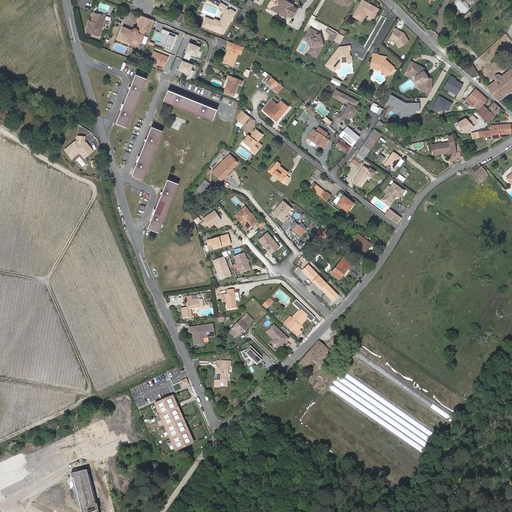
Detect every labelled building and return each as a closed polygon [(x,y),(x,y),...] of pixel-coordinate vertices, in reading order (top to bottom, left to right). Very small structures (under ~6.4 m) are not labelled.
[(292,6),(293,4),(285,0),(271,0),(268,7),(286,17),(288,15),(293,18),(298,9),(292,6)] [(368,4),(363,1),(353,17),(362,22),(367,15),(374,19),(379,10),(371,6),(370,6),(368,5),(368,4)] [(237,12),(227,7),(220,22),(205,16),(202,27),(223,35),(237,12)] [(154,20),(139,14),(136,21),(139,22),(136,28),(135,27),(133,27),(132,28),(131,29),(123,26),(119,38),(139,47),(146,30),(150,32),(154,20)] [(98,15),(95,24),(93,23),(90,33),(101,36),(106,18),(98,15)] [(310,28),(307,34),(311,36),(312,39),(310,39),(312,48),(310,48),(307,52),(315,57),(322,45),(320,34),(317,35),(316,31),(310,28)] [(338,33),(329,28),(327,32),(331,34),(335,37),(338,33)] [(404,33),(396,28),(389,39),(395,42),(398,48),(409,42),(404,33)] [(178,35),(162,29),(161,33),(168,36),(164,47),(172,50),(178,35)] [(156,33),(154,39),(160,41),(162,36),(156,33)] [(201,46),(190,41),(186,52),(197,57),(201,46)] [(232,47),(228,45),(227,49),(228,50),(223,62),(233,66),(238,54),(240,54),(243,47),(234,43),(232,47)] [(350,45),(340,47),(326,65),(334,71),(342,61),(343,61),(347,60),(350,56),(350,53),(348,52),(348,50),(351,49),(350,45)] [(169,57),(153,51),(149,61),(164,67),(169,57)] [(385,59),(377,57),(378,54),(374,53),(370,67),(381,70),(388,76),(395,67),(389,62),(385,59)] [(194,64),(183,59),(179,70),(190,74),(194,64)] [(424,68),(411,61),(406,71),(408,72),(411,73),(415,76),(415,78),(417,82),(419,83),(419,88),(430,88),(430,79),(427,78),(423,71),(424,68)] [(456,63),(464,70),(467,68),(459,61),(456,63)] [(467,68),(464,70),(471,77),(477,72),(469,65),(467,68)] [(495,80),(487,85),(498,101),(511,90),(511,67),(501,75),(500,74),(497,74),(495,76),(494,78),(495,80)] [(132,83),(116,123),(127,127),(146,78),(136,74),(132,83)] [(243,80),(229,75),(228,79),(224,91),(234,95),(239,83),(241,84),(243,80)] [(458,95),(465,83),(451,75),(444,87),(458,95)] [(266,84),(275,90),(279,84),(271,78),(266,84)] [(472,106),(477,110),(478,110),(488,99),(476,89),(469,97),(465,101),(472,106)] [(212,120),(215,112),(217,110),(216,109),(168,90),(164,101),(212,120)] [(333,95),(349,104),(344,113),(342,112),(335,114),(337,120),(354,115),(357,110),(356,107),(359,101),(336,90),(333,95)] [(402,110),(402,114),(417,114),(417,109),(420,109),(420,102),(408,102),(392,95),(391,95),(387,103),(402,110)] [(442,108),(449,111),(454,102),(440,95),(432,108),(439,112),(442,108)] [(271,101),(263,110),(276,121),(288,107),(281,100),(277,105),(271,101)] [(494,102),(488,109),(495,115),(501,108),(494,102)] [(374,103),(371,108),(380,114),(383,108),(374,103)] [(486,120),(489,122),(495,115),(488,109),(486,112),(481,108),(478,112),(480,114),(481,115),(486,120)] [(243,112),(237,119),(243,124),(249,117),(243,112)] [(472,125),(477,119),(472,115),(468,120),(465,118),(457,123),(465,132),(474,127),(472,125)] [(492,130),(492,136),(492,139),(500,138),(500,134),(511,133),(510,124),(492,126),(492,130)] [(132,175),(143,179),(162,131),(152,126),(151,126),(132,173),(132,175)] [(314,129),(308,137),(324,148),(329,140),(325,136),(327,133),(319,127),(316,131),(314,129)] [(340,134),(353,146),(359,138),(347,127),(340,134)] [(248,135),(242,142),(251,148),(250,149),(255,153),(261,145),(257,142),(263,135),(256,129),(250,137),(248,135)] [(456,151),(453,134),(448,135),(450,142),(441,144),(440,143),(432,144),(434,154),(443,152),(443,153),(448,152),(456,151)] [(74,142),(65,150),(71,158),(74,155),(73,153),(76,150),(80,150),(86,157),(93,151),(87,144),(87,145),(85,143),(84,142),(85,137),(77,136),(77,142),(74,143),(74,142)] [(347,153),(351,148),(340,140),(337,145),(347,153)] [(74,155),(71,158),(72,159),(79,153),(80,153),(84,158),(86,157),(80,150),(76,150),(73,153),(74,155)] [(358,152),(351,162),(355,164),(359,158),(362,160),(364,157),(358,152)] [(394,152),(385,164),(393,170),(401,157),(394,152)] [(229,154),(213,171),(221,179),(238,163),(229,154)] [(381,163),(382,162),(385,158),(381,155),(377,160),(381,163)] [(279,165),(280,164),(277,161),(270,171),(284,183),(289,177),(285,175),(287,172),(279,165)] [(364,166),(353,181),(360,186),(368,174),(372,177),(376,171),(370,167),(369,169),(364,166)] [(482,166),(473,172),(480,180),(488,173),(482,166)] [(204,175),(203,177),(205,179),(197,189),(202,193),(210,183),(207,181),(208,179),(204,175)] [(159,200),(148,228),(159,232),(178,183),(168,179),(159,200)] [(390,187),(386,192),(382,199),(389,205),(395,196),(394,196),(395,194),(396,195),(399,197),(404,190),(393,182),(390,187)] [(314,183),(310,188),(318,194),(322,190),(322,189),(314,183)] [(322,190),(318,194),(323,198),(327,201),(330,197),(322,190)] [(338,195),(334,200),(348,211),(354,203),(344,195),(341,198),(338,195)] [(281,199),(270,210),(281,219),(284,216),(282,214),(289,206),(281,199)] [(250,227),(250,228),(255,224),(254,224),(257,221),(245,207),(241,211),(242,213),(236,217),(239,221),(241,221),(242,222),(242,224),(247,230),(250,227)] [(386,214),(397,223),(401,218),(390,209),(386,214)] [(214,210),(203,219),(208,227),(220,219),(214,210)] [(298,225),(294,229),(301,235),(306,230),(301,226),(302,226),(300,224),(298,225)] [(328,239),(331,235),(322,227),(314,237),(319,241),(323,235),(328,239)] [(267,233),(258,240),(264,246),(264,245),(266,247),(265,248),(271,255),(279,247),(267,233)] [(365,252),(371,244),(358,233),(352,241),(365,252)] [(228,234),(207,240),(208,245),(211,244),(213,249),(231,243),(228,234)] [(234,256),(240,273),(250,269),(244,252),(234,256)] [(352,262),(345,256),(342,259),(350,265),(352,262)] [(226,266),(225,264),(226,264),(223,257),(213,261),(218,275),(222,274),(224,278),(230,276),(226,266)] [(350,265),(342,259),(331,272),(333,274),(339,279),(350,265)] [(340,295),(308,264),(301,270),(333,302),(340,295)] [(234,289),(227,290),(227,294),(225,294),(226,302),(227,309),(237,308),(236,301),(239,300),(238,292),(234,293),(234,289)] [(192,295),(183,296),(183,301),(186,300),(187,300),(188,306),(187,307),(181,307),(183,318),(192,316),(191,308),(199,307),(198,306),(203,305),(202,299),(197,300),(197,298),(192,299),(192,295)] [(270,298),(262,305),(266,309),(273,302),(270,298)] [(286,325),(294,333),(296,335),(298,337),(302,333),(300,331),(303,328),(302,327),(301,326),(302,325),(308,319),(311,322),(315,318),(302,306),(296,301),(293,304),(299,309),(291,318),(290,316),(284,323),(286,325)] [(246,314),(242,319),(248,325),(253,320),(246,314)] [(248,325),(242,319),(229,332),(235,337),(238,334),(239,335),(248,325)] [(197,326),(188,327),(189,332),(192,331),(193,344),(202,342),(201,338),(202,337),(213,335),(211,324),(199,325),(199,327),(197,327),(197,326)] [(275,326),(268,333),(275,341),(273,343),(279,349),(281,347),(283,345),(289,339),(275,326)] [(329,350),(319,341),(298,364),(304,369),(312,359),(317,363),(329,350)] [(242,352),(246,360),(250,358),(253,356),(258,361),(259,360),(260,360),(261,359),(263,358),(252,347),(248,352),(247,351),(246,350),(242,352)] [(253,356),(250,358),(258,365),(262,361),(261,359),(260,360),(259,360),(258,361),(253,356)] [(228,379),(230,380),(230,374),(229,374),(229,366),(231,366),(231,361),(217,361),(217,373),(217,378),(215,378),(215,387),(216,387),(221,387),(221,386),(225,386),(228,386),(228,379)] [(194,442),(173,395),(154,404),(175,451),(194,442)] [(39,472),(39,470),(36,468),(33,469),(28,462),(23,469),(26,472),(27,475),(33,473),(35,475),(38,474),(39,472)] [(96,511),(98,511),(96,505),(95,505),(86,470),(70,474),(72,479),(73,479),(80,511),(96,511)] [(40,483),(39,483),(27,475),(25,479),(12,471),(9,475),(34,492),(40,483)]
